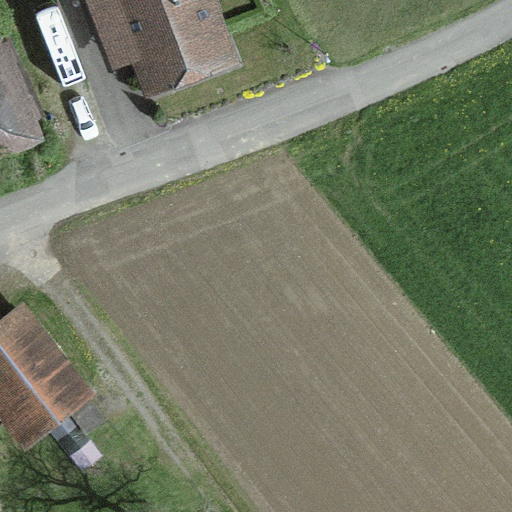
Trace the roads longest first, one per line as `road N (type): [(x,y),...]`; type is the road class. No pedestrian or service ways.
road 1 (residential): [(0,234),(382,90),(511,23)]
road 2 (track): [(8,230),(212,511)]
